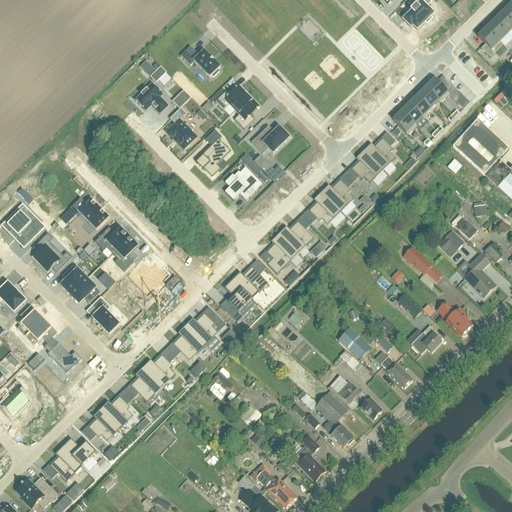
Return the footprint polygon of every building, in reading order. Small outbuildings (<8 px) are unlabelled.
[(412,15),(404,23),(411,30),(413,28),(417,33),(425,25),(427,26),(432,21),(431,20),(433,17),(426,10),(431,5),(426,0),(416,0),(409,7),(414,12),(412,14),(412,15)] [(511,8),(511,7),(503,15),(511,24),(511,8)] [(511,24),(503,15),(495,23),(508,36),(511,32),(511,24)] [(495,23),(487,31),(500,44),(508,36),(495,23)] [(430,27),(421,33),(423,37),(433,31),(430,27)] [(487,31),(479,40),(486,47),(481,52),(490,61),(495,56),(504,47),(500,44),(487,31)] [(417,43),(409,33),(406,36),(414,46),(417,43)] [(191,49),(181,59),(191,69),(195,65),(210,80),(212,78),(213,80),(220,74),(218,72),(220,70),(214,64),(211,60),(204,54),(198,61),(195,58),(197,56),(191,49)] [(138,69),(146,76),(152,70),(144,62),(138,69)] [(166,75),(161,70),(151,79),(156,85),(166,75)] [(186,81),(179,87),(200,108),(206,102),(186,81)] [(435,83),(426,91),(439,104),(440,106),(449,97),(435,83)] [(135,103),(146,114),(152,109),(160,117),(169,109),(160,100),(163,98),(152,87),(135,103)] [(226,94),(215,106),(223,114),(230,107),(236,113),(249,100),(240,90),(230,99),(226,94)] [(426,91),(418,99),(431,112),(439,104),(426,91)] [(180,111),(191,101),(184,94),(173,104),(180,111)] [(418,99),(410,107),(423,120),(424,122),(433,113),(431,112),(418,99)] [(240,118),(235,123),(245,133),(254,123),(250,119),(259,110),(249,100),(236,113),(240,118)] [(469,106),(464,100),(458,106),(463,112),(469,106)] [(410,107),(402,115),(415,128),(423,120),(410,107)] [(167,135),(167,136),(183,152),(184,153),(185,152),(196,141),(197,140),(196,140),(191,135),(193,133),(187,127),(185,128),(180,123),(186,117),(181,111),(170,122),(175,127),(167,135)] [(402,115),(393,123),(408,138),(417,129),(415,128),(402,115)] [(489,171),(507,151),(477,122),(453,149),(484,178),(498,191),(511,204),(511,182),(511,175),(499,163),(490,172),(489,171)] [(262,135),(252,145),(263,157),(269,152),(273,157),(289,141),(288,139),(289,138),(283,131),(281,132),(280,131),(268,142),(262,135)] [(222,140),(215,133),(206,143),(212,149),(207,153),(210,156),(206,160),(204,158),(196,165),(203,173),(204,172),(212,181),(221,172),(218,168),(231,155),(219,143),(222,140)] [(371,147),(364,154),(383,174),(396,161),(391,155),(393,153),(390,150),(383,142),(375,150),(373,149),(371,147)] [(189,158),(193,163),(206,151),(202,146),(189,158)] [(370,187),(383,174),(364,154),(357,161),(358,163),(360,165),(352,173),(359,180),(362,183),(365,181),(370,187)] [(251,162),(247,167),(257,177),(261,172),(251,162)] [(456,163),(449,170),(457,177),(463,170),(456,163)] [(270,169),(265,175),(274,185),(284,175),(278,169),(274,173),(270,169)] [(225,195),(234,204),(241,196),(245,200),(243,201),(246,204),(262,188),(246,171),(240,176),(239,175),(234,179),(233,178),(225,185),(230,190),(225,195)] [(61,209),(73,198),(68,193),(71,190),(73,191),(77,187),(65,175),(58,182),(55,179),(43,190),(61,209)] [(322,196),(341,215),(354,203),(348,197),(351,194),(348,192),(340,184),(332,192),(331,190),(329,188),(322,196)] [(328,228),(341,215),(322,196),(314,203),(316,205),(317,206),(309,214),(317,222),(320,225),(322,222),(328,228)] [(29,198),(25,202),(29,207),(34,203),(29,198)] [(366,199),(361,204),(369,212),(374,207),(366,199)] [(78,213),(96,232),(109,219),(91,201),(78,213)] [(0,216),(9,208),(4,203),(0,207),(0,216)] [(485,209),(475,210),(476,220),(486,219),(485,209)] [(12,233),(19,240),(22,236),(31,245),(46,230),(26,210),(16,221),(13,218),(2,229),(9,236),(12,233)] [(71,212),(61,222),(67,228),(77,218),(71,212)] [(458,216),(450,225),(468,242),(476,233),(458,216)] [(279,237),(299,257),(314,242),(306,233),(298,225),(290,233),(289,232),(287,230),(279,237)] [(504,225),(499,230),(505,236),(510,230),(504,225)] [(105,235),(95,245),(104,254),(107,251),(112,257),(129,240),(128,239),(130,238),(123,231),(122,232),(121,231),(111,241),(105,235)] [(456,255),(465,247),(453,234),(439,248),(445,255),(451,249),(456,255)] [(33,260),(41,268),(57,252),(50,245),(54,242),(48,236),(33,252),(37,256),(33,260)] [(299,257),(279,237),(272,245),(274,247),(275,248),(267,255),(273,262),(268,268),(277,278),(299,257)] [(129,240),(112,257),(118,262),(115,265),(124,274),(134,265),(128,259),(138,249),(137,248),(138,247),(132,240),(131,241),(129,240)] [(322,245),(319,248),(324,254),(328,250),(322,245)] [(90,247),(84,253),(90,259),(95,253),(90,247)] [(496,266),(501,261),(490,249),(485,254),(496,266)] [(424,279),(432,269),(411,250),(403,260),(424,279)] [(57,252),(41,268),(48,276),(52,271),(57,276),(72,261),(67,255),(63,259),(57,252)] [(84,255),(80,259),(84,263),(88,259),(84,255)] [(482,257),(470,269),(465,264),(456,273),(461,278),(463,277),(467,281),(464,283),(484,302),(497,289),(482,275),(491,266),(482,257)] [(136,284),(147,295),(154,289),(157,293),(164,286),(160,283),(166,277),(155,266),(148,260),(143,265),(131,277),(137,283),(136,284)] [(70,298),(87,282),(74,269),(62,280),(66,284),(61,289),(70,298)] [(240,276),(233,283),(252,303),(268,287),(252,270),(244,279),(240,276)] [(397,272),(390,280),(396,286),(403,278),(397,272)] [(133,289),(124,280),(118,286),(127,295),(133,289)] [(87,282),(70,298),(79,307),(84,302),(89,307),(100,295),(87,282)] [(110,291),(116,286),(112,282),(107,288),(110,291)] [(233,283),(225,291),(234,301),(229,306),(238,316),(252,303),(233,283)] [(0,294),(0,308),(4,305),(14,316),(26,305),(19,298),(20,298),(15,293),(8,287),(0,294)] [(405,298),(398,305),(415,322),(422,315),(405,298)] [(101,301),(92,310),(98,316),(93,321),(109,338),(119,328),(107,315),(111,311),(101,301)] [(437,314),(447,324),(446,325),(461,341),(465,340),(468,338),(468,335),(473,330),(468,326),(469,325),(465,321),(466,319),(459,313),(457,316),(447,305),(437,314)] [(429,308),(424,313),(430,320),(436,315),(429,308)] [(35,314),(18,332),(26,340),(44,323),(35,314)] [(288,321),(296,328),(302,322),(294,315),(288,321)] [(186,329),(205,349),(218,336),(212,330),(215,328),(205,317),(197,325),(193,322),(186,329)] [(381,325),(389,331),(392,327),(384,321),(381,325)] [(44,323),(26,340),(35,349),(52,332),(44,323)] [(190,364),(205,349),(186,329),(178,336),(182,340),(174,348),(190,364)] [(440,340),(436,336),(430,330),(423,337),(412,348),(421,358),(427,353),(431,357),(442,346),(438,342),(440,340)] [(359,362),(370,350),(350,331),(339,343),(359,362)] [(232,333),(223,342),(230,349),(238,340),(232,333)] [(269,362),(280,350),(263,336),(253,347),(269,362)] [(387,356),(393,350),(382,339),(376,344),(387,356)] [(59,346),(48,357),(67,376),(82,362),(75,355),(71,359),(59,346)] [(26,358),(17,350),(12,354),(21,363),(26,358)] [(353,372),(359,366),(345,353),(339,360),(353,372)] [(34,373),(44,363),(39,357),(29,367),(34,373)] [(143,371),(163,390),(176,378),(170,372),(173,369),(162,359),(154,367),(151,363),(143,371)] [(404,393),(413,384),(389,360),(381,368),(388,374),(387,375),(404,393)] [(62,382),(67,376),(60,369),(54,375),(62,382)] [(195,369),(191,373),(196,379),(200,374),(195,369)] [(147,406),(163,390),(143,371),(136,378),(139,381),(131,389),(147,406)] [(221,402),(232,386),(217,376),(206,392),(221,402)] [(348,386),(340,379),(330,390),(341,399),(340,400),(350,407),(354,403),(360,395),(349,385),(348,386)] [(28,404),(18,394),(23,389),(18,384),(8,393),(13,398),(2,409),(13,419),(28,404)] [(316,407),(305,396),(299,402),(310,413),(316,407)] [(334,429),(348,414),(328,397),(315,412),(324,419),(334,429)] [(101,412),(121,432),(134,419),(128,413),(130,411),(120,400),(112,408),(109,405),(101,412)] [(374,424),(383,414),(371,402),(361,411),(374,424)] [(350,407),(348,409),(350,411),(352,413),(358,407),(354,403),(350,407)] [(250,430),(261,417),(250,407),(239,420),(250,430)] [(154,411),(149,415),(155,421),(159,417),(154,411)] [(121,432),(101,412),(94,420),(97,423),(89,431),(99,441),(102,439),(108,445),(121,432)] [(314,432),(320,427),(311,417),(305,423),(314,432)] [(324,419),(322,421),(328,426),(324,431),(332,439),(342,450),(347,445),(348,446),(353,441),(342,429),(339,433),(334,429),(324,419)] [(147,420),(143,425),(147,429),(151,425),(147,420)] [(323,471),(311,459),(320,450),(309,439),(302,445),(306,449),(292,463),(312,483),(313,483),(315,485),(326,474),(323,470),(323,471)] [(71,442),(63,450),(82,470),(96,456),(86,446),(81,451),(71,442)] [(66,485),(82,470),(63,450),(56,457),(59,461),(50,469),(66,485)] [(109,453),(105,457),(110,463),(115,459),(109,453)] [(279,468),(283,473),(288,467),(284,463),(279,468)] [(258,482),(268,493),(267,494),(285,511),(297,501),(279,482),(277,484),(274,481),(273,483),(265,475),(268,472),(263,467),(250,479),(255,485),(258,482)] [(110,480),(101,487),(107,493),(115,486),(110,480)] [(33,489),(28,483),(17,494),(24,501),(23,502),(33,511),(39,506),(44,511),(58,499),(41,482),(33,489)] [(276,511),(263,500),(266,497),(255,488),(241,504),(249,511),(276,511)] [(215,496),(219,500),(224,494),(220,490),(215,496)] [(216,498),(210,493),(204,499),(210,504),(216,498)] [(73,494),(69,498),(73,503),(77,498),(73,494)] [(66,498),(61,503),(68,509),(72,505),(66,498)] [(160,501),(156,506),(160,510),(164,505),(160,501)] [(146,502),(142,506),(148,511),(153,507),(146,502)]
